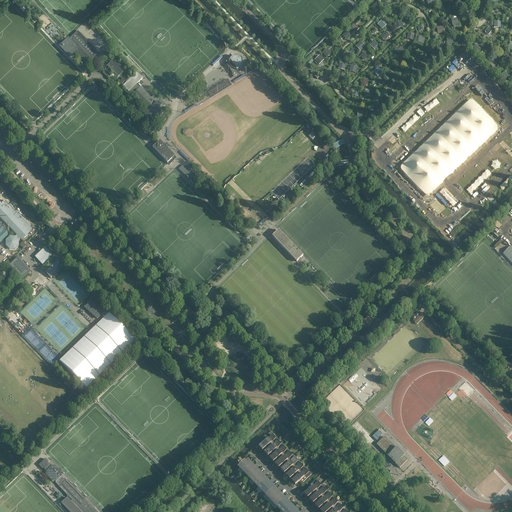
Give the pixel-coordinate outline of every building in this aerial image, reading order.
[(375,4),(371,8),(375,12),(379,8),(375,4)] [(382,21),(378,25),(382,29),(386,25),(382,21)] [(350,29),(354,33),(358,29),(354,25),(350,29)] [(375,28),(371,32),(375,36),(379,32),(375,28)] [(99,53),(78,31),(70,39),(69,39),(62,46),(63,46),(62,48),(62,49),(69,56),(71,57),(73,55),(84,67),(99,53)] [(347,32),(342,36),(347,40),(351,36),(347,32)] [(385,32),(381,36),(385,40),(390,36),(385,32)] [(62,46),(69,39),(68,38),(59,47),(68,57),(69,56),(62,49),(62,48),(63,46),(62,46)] [(360,42),(356,46),(360,51),(364,47),(360,42)] [(375,42),(370,46),(375,50),(379,46),(375,42)] [(482,50),(476,44),(473,47),(478,53),(482,50)] [(400,46),(395,50),(400,54),(404,50),(400,46)] [(438,47),(435,53),(441,55),(443,50),(438,47)] [(326,49),(322,53),(326,57),(331,53),(326,49)] [(353,49),(349,53),(353,58),(357,54),(353,49)] [(410,50),(406,54),(410,58),(414,54),(410,50)] [(363,53),(359,57),(363,61),(368,57),(363,53)] [(431,55),(428,60),(433,63),(436,59),(431,55)] [(323,60),(319,56),(315,60),(319,64),(323,60)] [(385,60),(389,65),(393,61),(389,56),(385,60)] [(241,58),(240,58),(239,58),(238,57),(237,57),(236,57),(235,57),(234,57),(233,57),(233,58),(232,58),(231,58),(231,59),(230,60),(230,61),(229,61),(229,62),(229,63),(229,64),(229,65),(229,66),(230,66),(230,67),(230,68),(231,68),(231,69),(232,69),(232,70),(233,70),(234,70),(235,70),(236,70),(237,70),(238,70),(239,70),(239,69),(240,69),(241,68),(241,67),(242,67),(242,66),(242,65),(242,64),(243,64),(243,63),(242,63),(242,62),(242,61),(243,61),(241,58)] [(403,57),(399,61),(403,65),(407,61),(403,57)] [(238,72),(237,70),(236,70),(235,70),(234,70),(233,70),(232,70),(232,69),(231,69),(231,68),(230,68),(230,67),(230,66),(229,66),(229,65),(229,64),(229,63),(229,62),(229,61),(230,61),(228,59),(227,60),(226,60),(226,61),(226,62),(226,63),(226,64),(227,64),(226,65),(222,66),(226,70),(225,71),(227,72),(229,68),(230,69),(230,70),(230,71),(231,72),(232,73),(232,74),(232,75),(232,76),(233,77),(234,79),(241,75),(238,72)] [(123,72),(112,61),(107,66),(118,77),(123,72)] [(378,68),(373,72),(378,77),(382,73),(378,68)] [(311,73),(317,79),(319,77),(313,71),(311,73)] [(417,71),(413,75),(417,79),(421,75),(417,71)] [(388,72),(384,76),(388,80),(392,76),(388,72)] [(508,77),(504,72),(500,76),(504,81),(508,77)] [(157,103),(152,98),(151,98),(141,88),(140,88),(136,84),(142,79),(137,73),(127,83),(126,82),(122,86),(131,95),(131,94),(133,96),(132,96),(145,110),(144,112),(146,114),(144,116),(152,124),(166,111),(162,108),(163,107),(164,106),(162,104),(161,106),(158,103),(157,103)] [(410,78),(406,82),(410,86),(414,82),(410,78)] [(381,79),(377,83),(381,87),(385,83),(381,79)] [(394,93),(390,97),(394,101),(398,97),(394,93)] [(387,100),(382,104),(387,108),(391,104),(387,100)] [(163,146),(159,142),(153,148),(169,165),(176,158),(164,145),(163,146)] [(199,181),(183,165),(180,169),(190,180),(189,181),(194,186),(199,181)] [(190,180),(180,169),(179,170),(189,181),(190,180)] [(6,210),(0,203),(0,216),(4,221),(5,222),(4,222),(17,235),(15,237),(10,237),(6,241),(6,246),(9,250),(15,250),(19,246),(19,241),(21,239),(22,240),(32,231),(33,230),(17,213),(13,217),(12,216),(12,215),(7,210),(6,210)] [(2,226),(0,227),(0,241),(9,233),(2,226)] [(303,256),(289,242),(290,242),(288,240),(288,241),(279,231),(272,237),(273,237),(282,246),(281,247),(283,248),(297,262),(303,256)] [(23,249),(28,244),(27,243),(25,241),(20,246),(23,249)] [(46,247),(35,258),(43,267),(41,269),(51,278),(53,276),(64,265),(67,262),(58,253),(57,253),(54,256),(46,247)] [(511,249),(510,247),(510,248),(503,254),(511,263),(511,249)] [(31,271),(19,258),(10,266),(21,279),(31,271)] [(97,319),(85,308),(90,305),(89,305),(95,300),(106,311),(95,300),(84,308),(97,320),(105,311),(100,316),(97,319)] [(106,311),(100,305),(95,300),(89,305),(90,305),(85,308),(97,319),(100,316),(105,311),(106,311)] [(217,308),(210,301),(204,306),(211,313),(217,308)] [(59,362),(86,389),(136,341),(136,340),(110,313),(109,314),(95,328),(92,330),(90,332),(64,358),(61,360),(59,362)] [(416,325),(424,318),(422,316),(420,314),(416,318),(415,319),(413,321),(416,325)] [(310,405),(311,404),(308,401),(307,401),(301,407),(302,407),(303,408),(305,410),(308,407),(310,405)] [(374,435),(377,439),(382,433),(379,430),(374,435)] [(269,449),(278,441),(272,435),(258,448),(262,452),(267,448),(268,449),(269,449)] [(405,456),(396,448),(384,437),(376,445),(388,456),(387,457),(394,463),(395,465),(396,464),(396,465),(397,466),(399,467),(400,468),(408,460),(404,457),(405,456)] [(274,455),(283,446),(278,441),(269,449),(268,449),(264,454),(268,458),(272,453),(274,455)] [(280,461),(289,452),(283,446),(274,455),(269,459),(273,463),(278,459),(279,461),(280,461)] [(285,467),(294,458),(289,452),(280,461),(279,461),(275,465),(279,469),(283,465),(285,466),(285,467)] [(291,472),(300,463),(294,458),(285,467),(285,466),(280,471),(284,475),(289,470),(290,472),(291,472)] [(43,469),(46,472),(52,467),(49,463),(46,459),(39,465),(42,469),(43,469)] [(243,472),(251,464),(248,460),(245,463),(245,462),(239,468),(240,468),(238,470),(241,474),(243,472)] [(296,478),(305,469),(300,463),(291,472),(290,472),(286,476),(290,480),(294,476),(296,478)] [(247,476),(255,468),(256,469),(257,467),(257,465),(254,467),(251,464),(243,472),(247,476)] [(97,511),(68,481),(67,480),(66,481),(62,476),(62,473),(55,467),(52,467),(46,472),(46,476),(53,482),(56,482),(58,484),(57,485),(59,487),(72,501),(71,502),(67,498),(66,499),(70,503),(66,506),(72,511),(97,511)] [(251,480),(259,472),(256,469),(255,468),(247,476),(251,480)] [(302,484),(311,475),(305,469),(296,478),(291,482),(295,486),(300,482),(302,484)] [(254,484),(263,476),(265,475),(264,473),(262,475),(259,472),(251,480),(249,482),(252,485),(254,483),(254,484)] [(258,488),(266,480),(263,476),(254,484),(258,488)] [(262,492),(270,484),(271,484),(272,483),(272,482),(272,481),(269,483),(266,480),(258,488),(262,492)] [(312,494),(321,485),(316,480),(306,489),(308,491),(304,495),(308,499),(312,495),(312,494)] [(266,495),(274,487),(271,484),(270,484),(262,492),(260,494),(263,497),(265,495),(266,495)] [(317,500),(327,491),(321,485),(312,494),(312,495),(314,496),(309,501),(313,505),(317,500)] [(269,499),(278,491),(278,492),(280,490),(279,489),(279,488),(277,491),(274,487),(266,495),(266,496),(264,497),(267,501),(269,499)] [(281,495),(278,492),(278,491),(269,499),(273,503),(281,495)] [(323,506),(332,497),(327,491),(317,500),(319,502),(315,506),(319,510),(323,506)] [(277,507),(285,499),(286,500),(287,498),(287,496),(284,498),(281,495),(273,503),(271,505),(275,509),(277,507)] [(328,511),(338,503),(332,497),(323,506),(325,508),(320,511),(328,511)] [(70,503),(66,499),(62,503),(70,511),(72,511),(66,506),(70,503)] [(281,511),(289,503),(286,500),(285,499),(277,507),(281,511)] [(281,511),(287,511),(293,507),(295,506),(294,504),(292,506),(289,503),(281,511)] [(339,511),(343,508),(338,503),(328,511),(339,511)]
